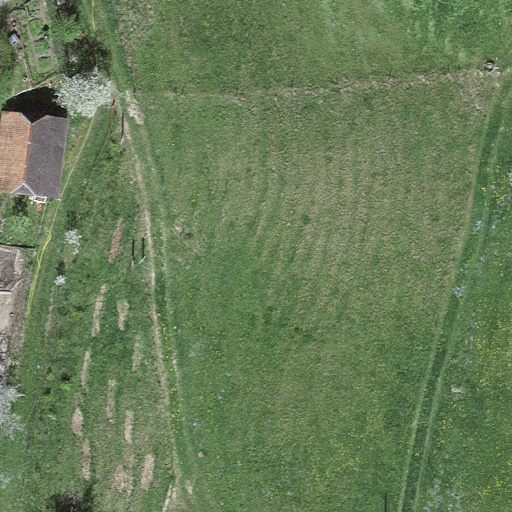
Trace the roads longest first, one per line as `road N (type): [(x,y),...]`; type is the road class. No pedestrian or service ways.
road 1 (track): [(97,0),(159,264),(182,446),(211,511)]
road 2 (track): [(409,511),(417,444),(508,83)]
